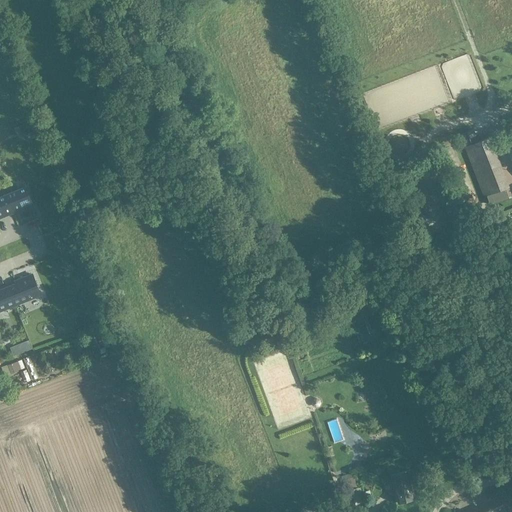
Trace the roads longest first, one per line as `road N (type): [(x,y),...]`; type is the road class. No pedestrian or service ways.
road 1 (unknown): [(481,501),(404,283),(511,274)]
road 2 (unknown): [(205,511),(84,225)]
